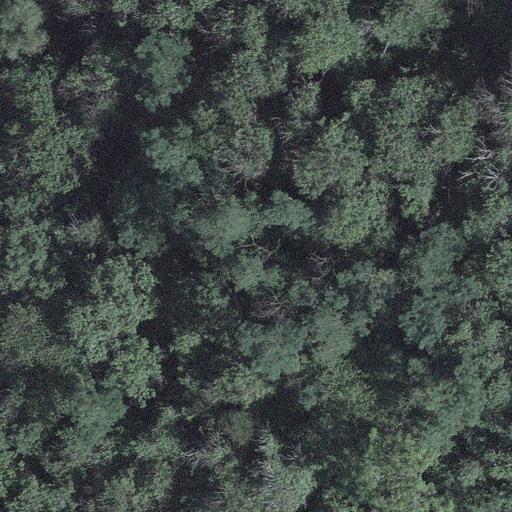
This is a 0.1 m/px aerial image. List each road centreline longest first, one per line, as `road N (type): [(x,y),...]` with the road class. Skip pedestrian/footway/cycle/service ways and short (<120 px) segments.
road 1 (track): [(101,171),(209,511)]
road 2 (track): [(101,171),(156,164),(236,262)]
